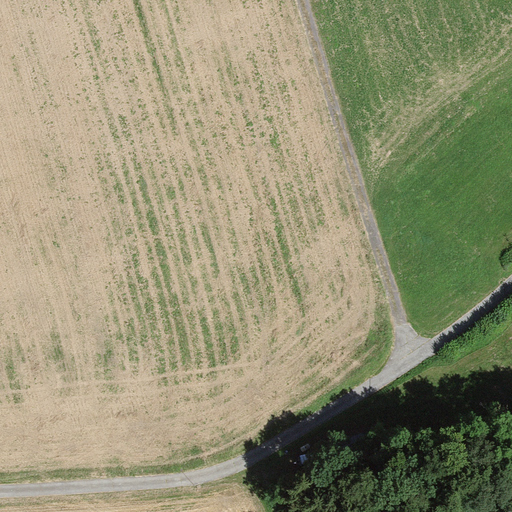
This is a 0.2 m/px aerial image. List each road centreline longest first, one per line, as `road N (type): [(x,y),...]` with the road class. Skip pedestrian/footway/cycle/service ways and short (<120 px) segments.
road 1 (track): [(0,485),(188,474),(278,444),(459,321),(511,275)]
road 2 (track): [(299,0),(404,358)]
